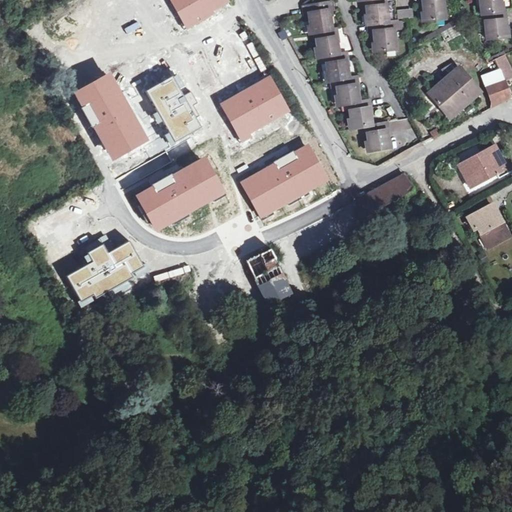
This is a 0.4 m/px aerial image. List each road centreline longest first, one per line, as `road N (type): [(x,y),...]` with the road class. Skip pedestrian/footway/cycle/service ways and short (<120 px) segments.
road 1 (residential): [(50,90),(134,227),(156,244),(183,249),(268,236),(345,199),(358,175)]
road 2 (track): [(511,374),(374,411),(125,506)]
road 3 (track): [(511,316),(493,304),(413,158)]
road 4 (residential): [(257,20),(344,167),(358,175)]
road 5 (residential): [(358,175),(378,175),(511,114)]
road 6 (residential): [(50,90),(124,53),(181,43)]
road 7 (residential): [(400,113),(357,51),(340,0)]
